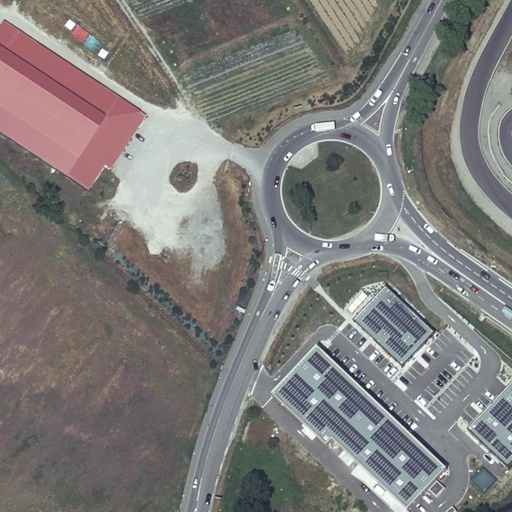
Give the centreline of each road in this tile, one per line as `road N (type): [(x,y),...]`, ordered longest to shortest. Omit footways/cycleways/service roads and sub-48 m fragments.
road 1 (tertiary): [(260,327),(213,439),(196,511)]
road 2 (tertiary): [(345,126),(307,129),(277,153),(267,190),(280,226)]
